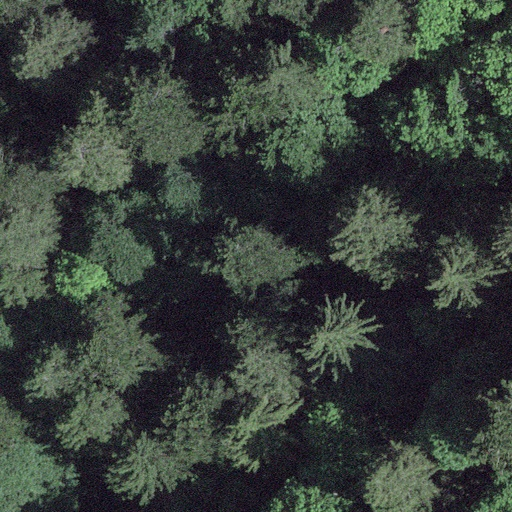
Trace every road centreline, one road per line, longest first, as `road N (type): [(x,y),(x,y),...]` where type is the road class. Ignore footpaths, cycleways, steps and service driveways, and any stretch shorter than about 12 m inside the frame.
road 1 (track): [(511,478),(396,335),(123,151),(6,0)]
road 2 (track): [(0,175),(165,511)]
